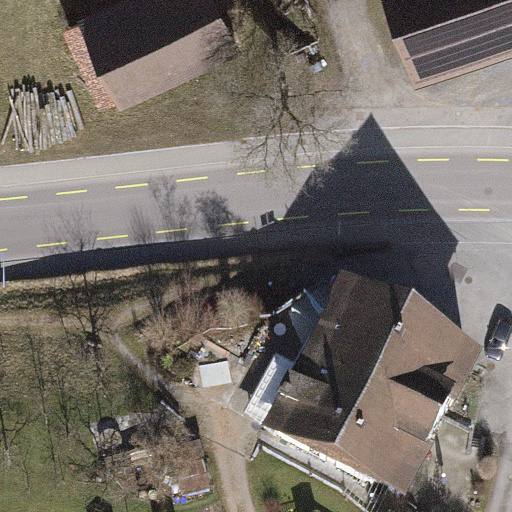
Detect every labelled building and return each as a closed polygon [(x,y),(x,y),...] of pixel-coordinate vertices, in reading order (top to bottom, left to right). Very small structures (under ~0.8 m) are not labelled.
[(218,0),(116,0),(80,18),(125,109),(243,51),(218,0)] [(511,0),(389,0),(415,72),(511,38),(511,0)] [(414,511),(485,375),(334,298),(297,372),(262,440),(404,511),(414,511)] [(169,420),(145,424),(148,443),(172,439),(169,420)] [(175,454),(185,500),(212,494),(202,448),(175,454)]
